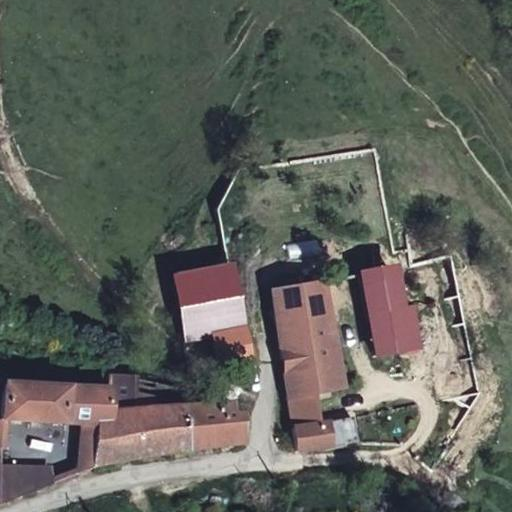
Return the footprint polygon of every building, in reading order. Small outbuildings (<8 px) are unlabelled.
[(220,361),(247,355),(234,292),(228,265),(177,273),(189,339),(213,334),(220,361)] [(364,277),(373,358),(408,348),(411,345),(406,339),(392,273),(364,277)] [(289,394),(340,385),(322,285),(270,293),(289,394)] [(5,387),(4,424),(67,424),(89,424),(107,424),(108,414),(110,390),(5,387)] [(93,458),(94,465),(244,444),(241,418),(235,417),(229,403),(108,414),(107,424),(89,424),(93,458)] [(325,417),(294,423),(299,449),(330,446),(325,417)] [(67,424),(71,461),(93,458),(89,424),(67,424)] [(93,458),(71,461),(73,478),(94,469),(94,465),(93,458)] [(48,472),(2,492),(1,506),(54,486),(48,472)]
